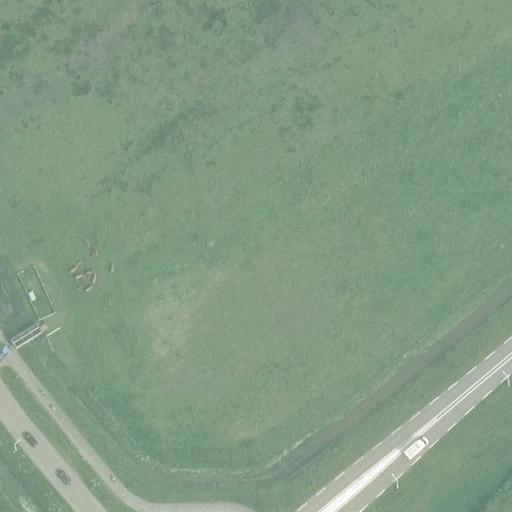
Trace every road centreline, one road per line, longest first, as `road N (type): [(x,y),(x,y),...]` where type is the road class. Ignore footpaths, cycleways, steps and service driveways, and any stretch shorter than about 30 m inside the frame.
road 1 (unclassified): [(93,511),(0,394)]
road 2 (secondary): [(415,436),(308,511)]
road 3 (secondary): [(415,436),(511,356)]
